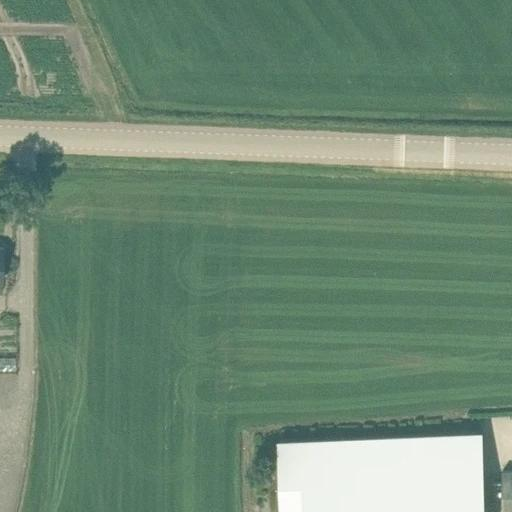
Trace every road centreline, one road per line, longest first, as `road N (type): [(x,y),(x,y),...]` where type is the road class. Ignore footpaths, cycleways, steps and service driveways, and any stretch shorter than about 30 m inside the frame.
road 1 (tertiary): [(511,159),(0,139)]
road 2 (unknown): [(15,139),(12,434),(0,498)]
